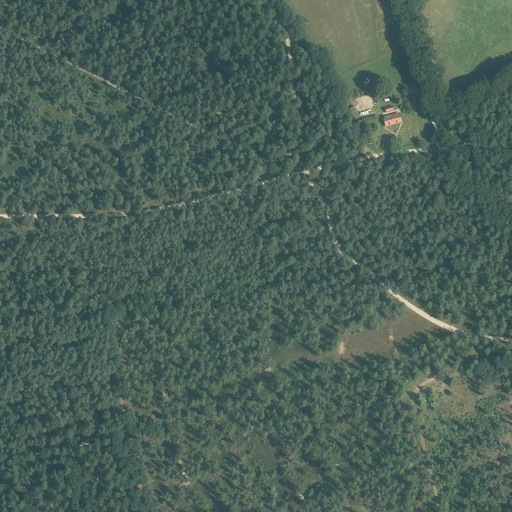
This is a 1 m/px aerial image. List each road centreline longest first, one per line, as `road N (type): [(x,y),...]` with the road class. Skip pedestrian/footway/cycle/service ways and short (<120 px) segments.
road 1 (track): [(511,156),(393,153),(143,212),(0,217)]
road 2 (track): [(0,461),(125,435),(78,216)]
road 3 (track): [(302,156),(234,147),(0,28)]
road 4 (track): [(511,340),(448,329),(335,243),(307,171)]
road 5 (track): [(440,511),(416,390),(511,363)]
road 6 (track): [(261,0),(289,48),(307,171)]
